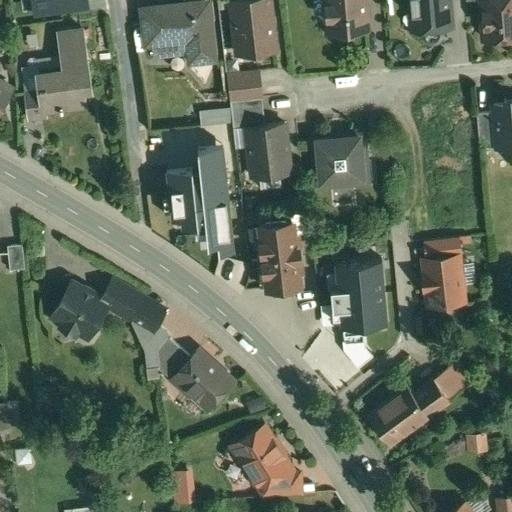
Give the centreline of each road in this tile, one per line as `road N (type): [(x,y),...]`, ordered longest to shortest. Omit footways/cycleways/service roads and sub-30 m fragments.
road 1 (secondary): [(380,511),(287,376),(241,327),(150,259),(0,171)]
road 2 (residential): [(322,98),(390,82),(511,72)]
